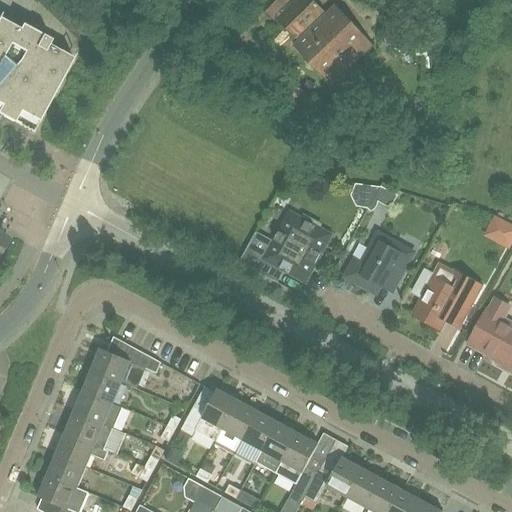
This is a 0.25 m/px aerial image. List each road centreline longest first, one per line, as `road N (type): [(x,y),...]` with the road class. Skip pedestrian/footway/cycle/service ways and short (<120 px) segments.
road 1 (residential): [(511,511),(170,325),(95,297),(80,309),(0,497)]
road 2 (unclassified): [(0,328),(38,286),(112,118),(193,0)]
road 3 (residential): [(511,407),(329,308)]
